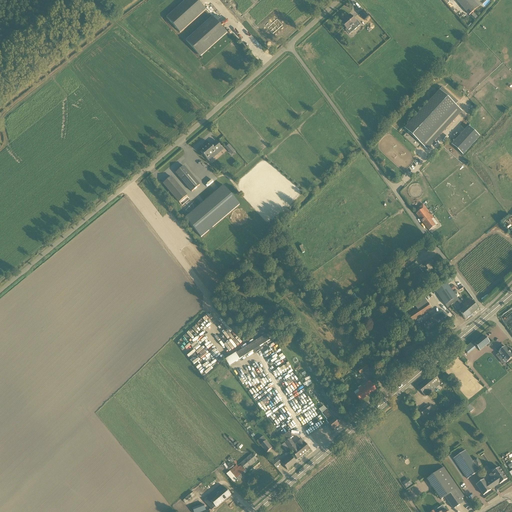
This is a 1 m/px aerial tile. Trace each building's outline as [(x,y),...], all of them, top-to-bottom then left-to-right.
[(197,0),(186,0),(167,17),(181,33),(207,10),(197,0)] [(455,0),(469,16),(481,5),(476,0),(455,0)] [(363,10),(358,14),(364,20),(369,16),(363,10)] [(341,24),(347,30),(356,22),(350,15),(346,18),(347,19),(341,24)] [(213,17),(187,41),(201,56),(227,33),(213,17)] [(267,28),(273,34),(282,25),(277,19),(271,25),(269,23),(265,26),(267,28)] [(442,88),(408,124),(408,125),(404,129),(427,150),(462,112),(455,105),(458,103),(442,88)] [(461,155),(478,137),(467,126),(450,145),(461,155)] [(210,156),(212,158),(223,149),(217,142),(212,146),(210,144),(200,152),(208,161),(209,161),(207,159),(210,156)] [(191,192),(200,184),(184,165),(175,173),(191,192)] [(187,195),(171,176),(162,183),(179,203),(187,195)] [(223,186),(185,218),(201,237),(239,204),(223,186)] [(423,204),(414,211),(416,214),(429,231),(435,226),(431,220),(433,218),(423,204)] [(411,256),(400,264),(404,268),(405,267),(408,272),(418,265),(411,256)] [(430,260),(425,265),(424,264),(420,267),(424,271),(425,271),(427,274),(432,269),(431,268),(435,266),(430,260)] [(436,291),(445,305),(456,298),(447,284),(436,291)] [(478,309),(472,301),(470,300),(463,306),(466,309),(461,313),(466,319),(478,309)] [(412,323),(432,309),(427,303),(407,316),(412,323)] [(242,346),(229,328),(215,339),(241,375),(256,364),(253,360),(276,343),(265,328),(242,346)] [(186,335),(179,341),(184,347),(186,345),(193,352),(195,350),(191,345),(193,343),(186,335)] [(484,336),(474,344),(480,351),(490,343),(484,336)] [(463,350),(467,355),(475,348),(471,344),(463,350)] [(505,347),(498,352),(506,363),(511,358),(511,355),(510,353),(508,351),(505,347)] [(361,375),(369,369),(365,365),(357,370),(361,375)] [(438,383),(439,382),(434,375),(418,389),(425,397),(440,385),(438,383)] [(361,392),(356,395),(360,401),(376,390),(370,381),(365,384),(367,387),(364,390),(362,387),(359,389),(361,392)] [(324,389),(320,391),(332,410),(336,408),(324,389)] [(428,406),(420,411),(420,412),(425,419),(433,413),(428,406)] [(326,421),(327,422),(333,430),(340,425),(334,419),(332,420),(329,416),(327,413),(323,416),(326,421)] [(310,450),(302,440),(295,445),(290,439),(293,437),(289,432),(281,438),(292,453),(297,460),(310,450)] [(235,446),(241,440),(236,435),(230,441),(235,446)] [(266,441),(260,446),(266,453),(272,448),(266,441)] [(481,465),(477,458),(473,461),(473,462),(465,451),(453,459),(467,480),(479,472),(476,467),(477,467),(481,465)] [(258,460),(252,453),(240,464),(238,466),(237,465),(230,471),(236,478),(246,470),(246,471),(258,460)] [(280,462),(287,470),(297,463),(290,454),(284,459),(280,462)] [(277,458),(271,463),(275,468),(281,463),(277,458)] [(441,500),(445,497),(453,509),(463,503),(461,499),(464,497),(443,468),(426,480),(441,500)] [(492,481),(489,482),(487,484),(484,480),(476,485),(480,492),(483,496),(491,491),(490,490),(499,484),(500,485),(507,480),(504,476),(499,468),(489,476),(492,481)] [(408,478),(402,483),(406,488),(412,484),(408,478)] [(214,493),(205,502),(212,510),(215,507),(216,508),(231,495),(225,488),(225,489),(223,486),(219,490),(221,492),(217,496),(214,493)]
